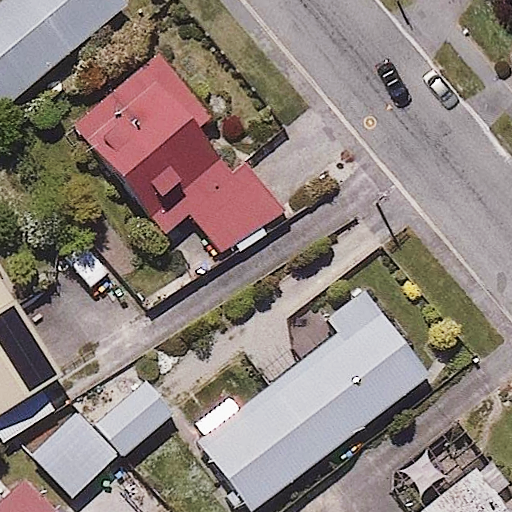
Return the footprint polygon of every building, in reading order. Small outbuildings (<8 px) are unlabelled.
[(0,0),(0,106),(5,112),(134,3),(131,0),(0,0)] [(287,215),(158,49),(67,120),(150,225),(183,199),(230,260),(287,215)] [(0,274),(0,410),(61,373),(0,274)] [(251,511),(255,511),(426,375),(361,294),(188,433),(251,511)] [(79,408),(122,458),(172,414),(130,365),(79,408)] [(122,458),(79,408),(31,449),(74,499),(122,458)] [(507,511),(476,460),(388,511),(507,511)] [(0,511),(53,511),(17,474),(0,490),(0,511)]
